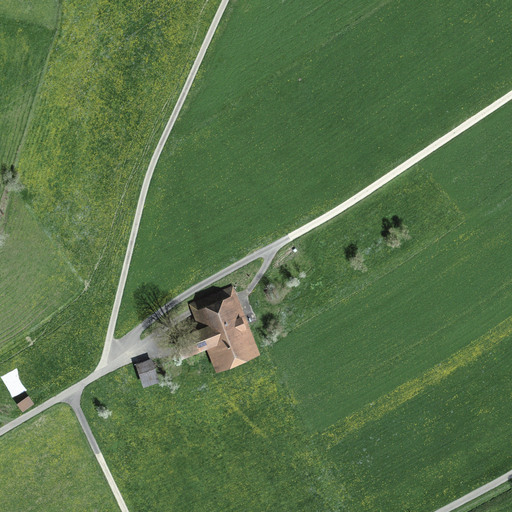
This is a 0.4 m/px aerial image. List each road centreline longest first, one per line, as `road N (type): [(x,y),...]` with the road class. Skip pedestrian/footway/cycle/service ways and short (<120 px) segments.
road 1 (track): [(511,98),(199,285),(147,321),(102,371)]
road 2 (track): [(102,371),(151,179),(228,0)]
road 3 (track): [(126,511),(69,391)]
